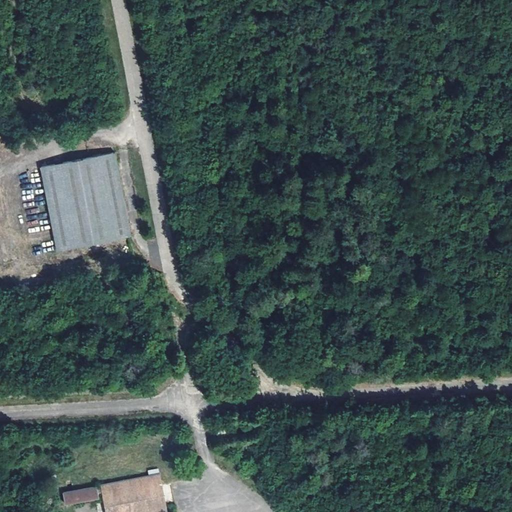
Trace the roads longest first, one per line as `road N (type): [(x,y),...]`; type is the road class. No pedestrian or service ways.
road 1 (unclassified): [(119,0),(176,268),(244,359),(289,398)]
road 2 (unclassified): [(289,398),(511,384)]
road 3 (unclassified): [(0,413),(192,402)]
road 4 (unclassified): [(192,402),(214,482),(254,511)]
